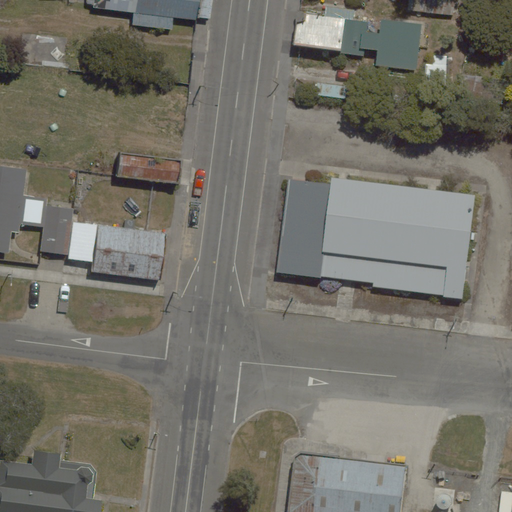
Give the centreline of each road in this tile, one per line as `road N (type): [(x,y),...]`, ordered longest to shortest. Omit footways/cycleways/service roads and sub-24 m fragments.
road 1 (tertiary): [(204,360),(249,0)]
road 2 (residential): [(204,360),(511,388)]
road 3 (residential): [(0,338),(204,360)]
road 4 (tertiary): [(185,511),(204,360)]
